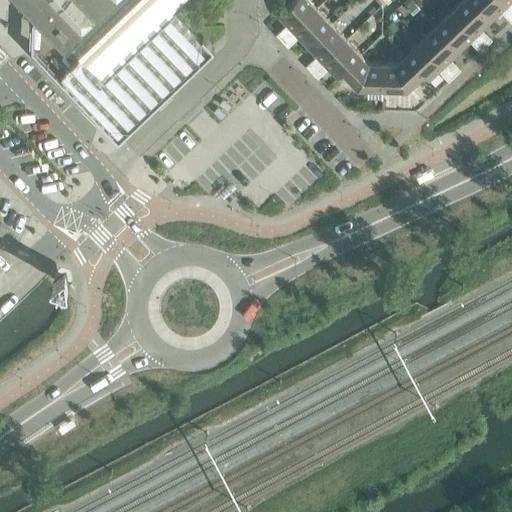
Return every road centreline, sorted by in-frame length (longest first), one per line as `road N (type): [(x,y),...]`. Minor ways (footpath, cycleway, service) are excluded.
road 1 (secondary): [(238,285),(344,243),(511,155)]
road 2 (residential): [(107,183),(134,141),(250,37)]
road 3 (secondary): [(0,441),(147,340)]
road 4 (residential): [(250,37),(361,156)]
road 5 (secondary): [(147,340),(192,361),(224,348),(242,319),(238,285)]
road 6 (unclassified): [(107,183),(21,89)]
